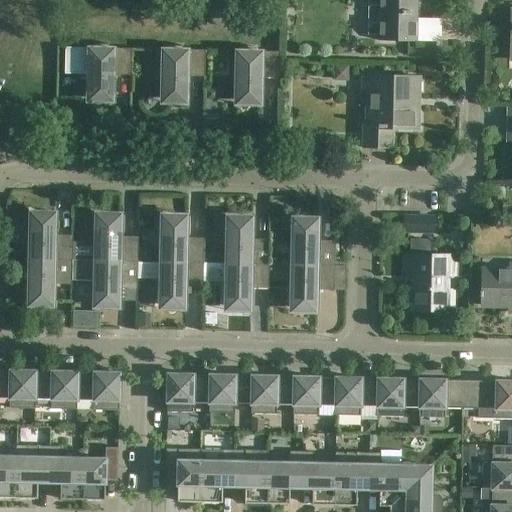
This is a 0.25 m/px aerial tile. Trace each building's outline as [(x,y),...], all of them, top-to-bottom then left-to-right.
[(378,0),(378,41),(416,42),(416,0),(378,0)] [(87,98),(113,98),(113,75),(131,75),(131,49),(109,49),(109,45),(94,44),(94,48),(88,48),(88,50),(67,50),(67,48),(65,48),(64,74),(66,74),(66,72),(88,73),(87,98)] [(161,99),(187,100),(187,77),(205,77),(205,51),(183,50),(183,46),(168,46),(168,50),(162,50),(161,99)] [(235,101),(261,101),(261,78),(279,78),(279,52),(256,52),(257,48),(242,47),(242,51),(236,51),(235,101)] [(419,78),(363,76),(363,92),(378,93),(377,121),(364,121),(363,147),(391,148),(392,128),(418,129),(418,128),(415,128),(416,98),(418,98),(419,78)] [(56,217),(30,216),(29,259),(72,260),(73,236),(55,236),(56,217)] [(433,217),(405,217),(405,232),(433,232),(433,217)] [(96,218),(95,261),(138,262),(138,237),(121,237),(121,218),(96,218)] [(161,219),(160,262),(203,263),(204,239),(186,238),(187,220),(161,219)] [(227,221),(226,264),(269,265),(269,240),(252,240),(252,221),(227,221)] [(292,222),(291,265),(334,266),(335,241),(317,241),(318,222),(292,222)] [(410,239),(410,256),(405,256),(404,276),(414,276),(413,310),(459,310),(459,309),(446,309),(447,276),(455,276),(455,257),(430,256),(430,243),(427,240),(411,240),(411,239),(410,239)] [(72,260),(29,259),(28,302),(54,303),(54,284),(72,285),(72,260)] [(138,262),(95,261),(94,304),(119,304),(120,286),(137,286),(138,262)] [(203,263),(160,262),(159,305),(185,306),(185,287),(203,288),(203,263)] [(269,265),(226,264),(225,307),(250,307),(251,289),(268,289),(269,265)] [(334,266),(291,265),(290,308),(316,309),(316,290),(346,290),(346,266),(334,266)] [(511,272),(482,271),(481,305),(511,305),(511,272)] [(78,319),(79,304),(54,302),(53,318),(78,319)] [(1,371),(0,370),(0,398),(9,399),(9,409),(35,409),(35,399),(34,399),(35,372),(10,371),(10,374),(1,374),(1,371)] [(43,372),(35,372),(34,399),(35,399),(51,400),(51,409),(77,410),(77,400),(76,400),(77,372),(52,372),(52,375),(43,375),(43,372)] [(85,373),(77,372),(76,400),(77,400),(93,401),(93,410),(119,411),(120,375),(121,375),(121,373),(94,373),(94,376),(85,376),(85,373)] [(168,376),(167,412),(193,413),(193,403),(209,403),(210,403),(211,375),(202,375),(202,378),(193,378),(193,375),(166,374),(167,376),(168,376)] [(235,376),(211,375),(210,403),(209,403),(209,413),(235,413),(235,404),(251,404),(252,404),(253,376),(245,376),(245,379),(235,379),(235,376)] [(277,377),(253,376),(252,404),(251,404),(251,414),(277,414),(277,405),(293,405),(294,405),(294,377),(286,377),(286,380),(277,380),(277,377)] [(319,378),(294,377),(294,405),(293,405),(293,415),(319,415),(319,406),(335,406),(336,406),(337,378),(328,378),(328,381),(319,381),(319,378)] [(361,379),(337,378),(336,406),(335,406),(335,416),(361,416),(361,407),(377,407),(378,407),(379,379),(370,379),(370,382),(361,382),(361,379)] [(403,380),(379,379),(378,407),(377,407),(377,416),(403,417),(403,407),(419,408),(420,408),(420,380),(412,380),(412,383),(403,383),(403,380)] [(445,380),(420,380),(420,408),(419,408),(419,417),(445,418),(445,408),(462,409),(463,381),(454,381),(454,384),(445,384),(445,380)] [(488,381),(463,381),(462,409),(478,409),(478,419),(511,419),(511,381),(496,382),(496,385),(488,384),(488,381)] [(511,445),(493,446),(492,463),(483,463),(482,489),(492,489),(492,488),(511,488),(511,445)] [(50,447),(16,446),(16,457),(15,498),(37,499),(38,479),(49,480),(50,447)] [(61,447),(50,447),(49,480),(60,480),(60,499),(82,500),(83,458),(61,458),(61,447)] [(118,448),(105,448),(105,459),(83,458),(82,500),(105,500),(105,481),(117,481),(118,448)] [(201,450),(166,449),(165,482),(177,482),(177,502),(199,502),(200,461),(201,450)] [(234,450),(223,450),(222,461),(200,461),(199,502),(222,503),(222,483),(233,484),(234,450)] [(268,451),(234,450),(233,484),(245,484),(244,503),(267,503),(268,462),(268,451)] [(301,452),(290,452),(290,463),(268,462),(267,503),(289,504),(289,485),(301,485),(301,452)] [(313,452),(301,452),(301,485),(312,485),(311,504),(334,505),(335,464),(313,463),(313,452)] [(369,453),(335,453),(335,464),(334,505),(356,505),(357,486),(368,486),(369,453)] [(380,454),(369,453),(368,486),(379,487),(379,506),(389,506),(402,494),(403,465),(380,465),(380,454)] [(0,497),(15,498),(16,457),(0,456),(0,497)] [(511,511),(511,488),(492,488),(492,489),(491,505),(481,505),(481,511),(511,511)] [(431,494),(402,494),(389,506),(389,511),(441,511),(442,500),(438,496),(431,495),(431,494)]
